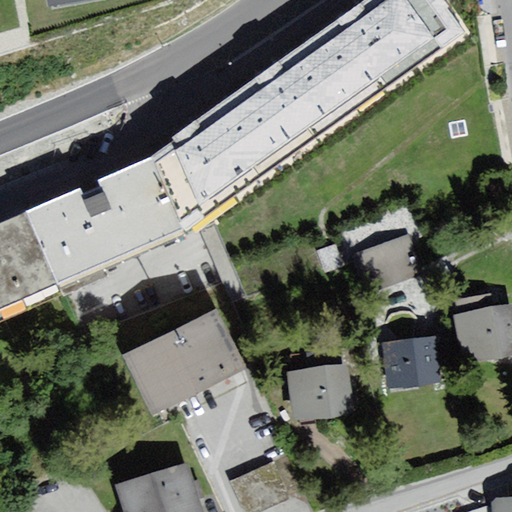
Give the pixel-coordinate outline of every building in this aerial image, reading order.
[(377,0),(367,7),(313,45),(358,113),(461,45),(433,0),(377,0)] [(272,169),(358,113),(313,45),(228,104),(272,169)] [(272,169),(228,104),(144,162),(176,231),(272,169)] [(176,231),(144,162),(18,217),(50,283),(176,231)] [(0,305),(50,283),(18,217),(0,224),(0,305)] [(364,297),(419,275),(405,240),(350,262),(364,297)] [(511,357),(511,307),(456,317),(464,365),(511,357)] [(167,422),(243,387),(211,321),(136,356),(167,422)] [(443,386),(437,339),(382,346),(388,394),(443,386)] [(350,413),(345,370),(286,376),(291,419),(350,413)] [(205,511),(191,465),(121,486),(128,511),(205,511)] [(273,466),(228,487),(239,511),(270,511),(290,503),(273,466)] [(511,511),(511,498),(487,501),(487,511),(511,511)]
